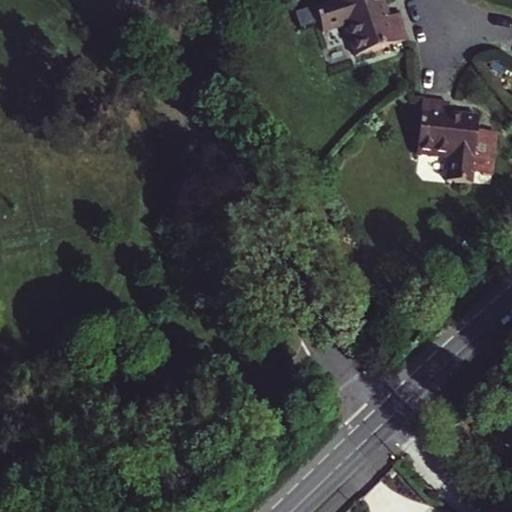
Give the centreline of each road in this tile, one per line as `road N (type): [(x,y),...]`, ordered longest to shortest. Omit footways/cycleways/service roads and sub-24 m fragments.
road 1 (residential): [(126,0),(318,354),(385,421)]
road 2 (secondary): [(511,306),(385,421)]
road 3 (secondary): [(385,421),(290,511)]
